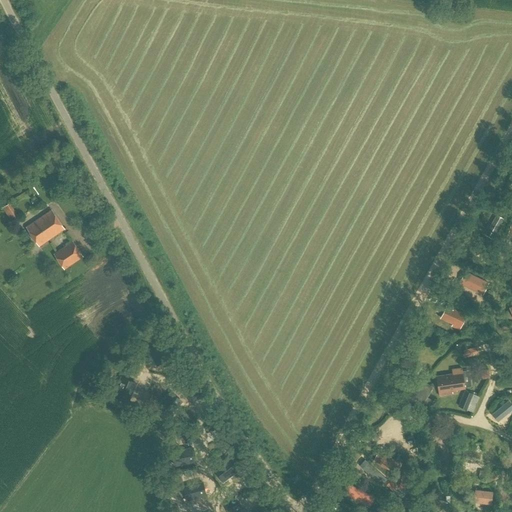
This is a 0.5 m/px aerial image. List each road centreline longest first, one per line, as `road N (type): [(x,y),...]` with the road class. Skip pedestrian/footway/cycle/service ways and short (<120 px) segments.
road 1 (unclassified): [(288,511),(197,365),(3,0)]
road 2 (track): [(299,511),(511,129)]
